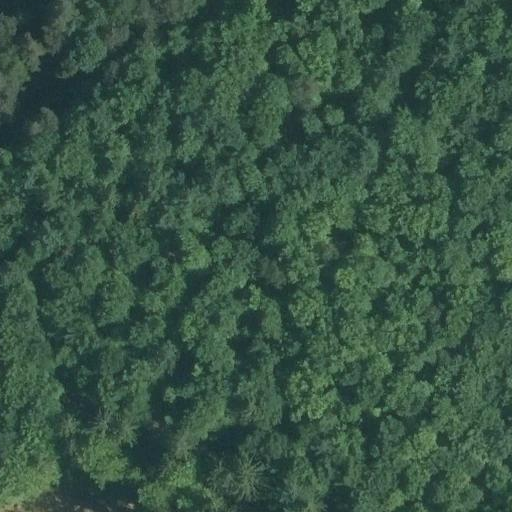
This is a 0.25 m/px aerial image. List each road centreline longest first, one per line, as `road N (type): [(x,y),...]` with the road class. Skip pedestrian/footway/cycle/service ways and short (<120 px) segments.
road 1 (track): [(258,468),(444,0)]
road 2 (track): [(372,511),(0,365)]
